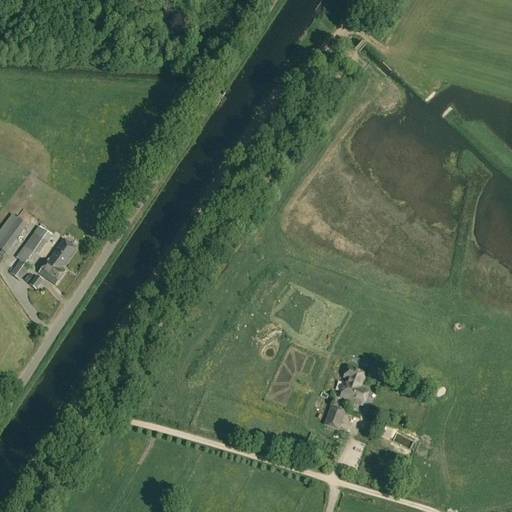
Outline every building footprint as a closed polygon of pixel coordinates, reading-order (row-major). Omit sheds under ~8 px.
[(0,250),(13,258),(31,226),(18,218),(0,249),(0,250)] [(38,226),(15,258),(20,261),(29,268),(30,268),(52,237),(38,226)] [(49,259),(39,274),(56,286),(66,271),(58,265),(61,262),(65,264),(76,249),(65,241),(54,256),(54,257),(51,261),(49,259)] [(29,268),(20,261),(17,265),(26,272),(29,268)] [(43,280),(36,275),(29,285),(36,291),(43,280)] [(339,398),(362,407),(368,392),(358,388),(360,385),(361,385),(365,374),(347,367),(342,379),(347,380),(345,383),(339,398)] [(339,413),(324,407),(318,425),(332,430),(339,413)]
